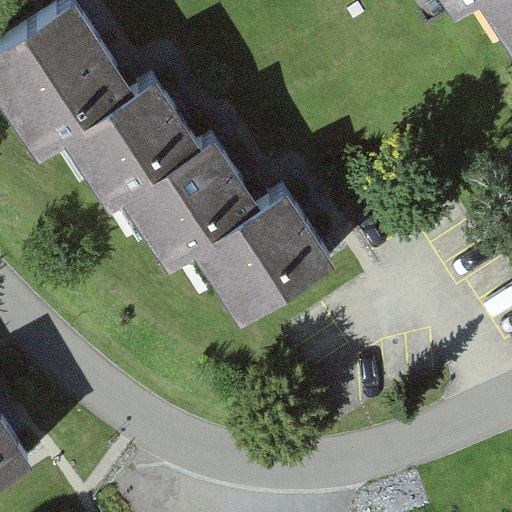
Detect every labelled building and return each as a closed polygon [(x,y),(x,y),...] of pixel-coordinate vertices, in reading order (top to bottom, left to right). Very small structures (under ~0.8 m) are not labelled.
[(418,0),(448,43),(468,29),(511,0),(381,0),(388,10),(402,0),(418,0)] [(511,0),(468,29),(511,92),(511,0)] [(101,243),(118,231),(205,173),(162,110),(135,128),(70,31),(0,77),(0,138),(38,195),(60,181),(101,243)] [(218,164),(205,173),(118,231),(166,303),(199,281),(247,353),(333,296),(286,225),(267,238),(218,164)] [(0,467),(31,447),(0,399),(0,467)]
